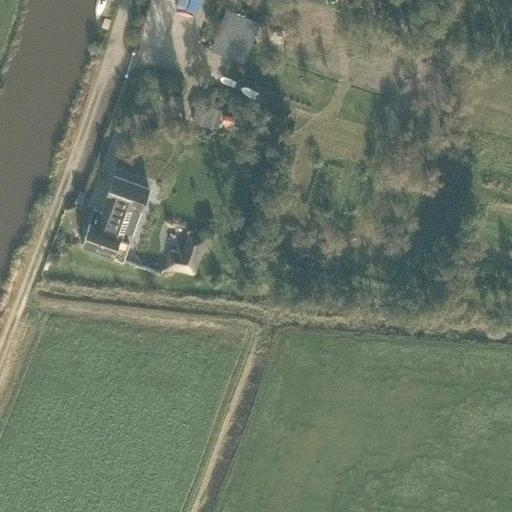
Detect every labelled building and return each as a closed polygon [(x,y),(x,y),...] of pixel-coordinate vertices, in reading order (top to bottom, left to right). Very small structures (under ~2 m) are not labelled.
[(216,43),(247,54),(262,16),(231,5),(216,43)] [(208,125),(206,133),(214,135),(221,110),(196,103),(191,121),(208,125)] [(225,114),(223,123),(233,125),(235,116),(225,114)] [(120,240),(132,205),(141,208),(149,188),(113,175),(106,196),(109,196),(103,212),(95,209),(82,246),(123,260),(129,243),(120,240)] [(168,267),(193,272),(195,269),(200,254),(207,241),(207,238),(192,232),(190,233),(184,250),(178,253),(170,251),(168,267)]
